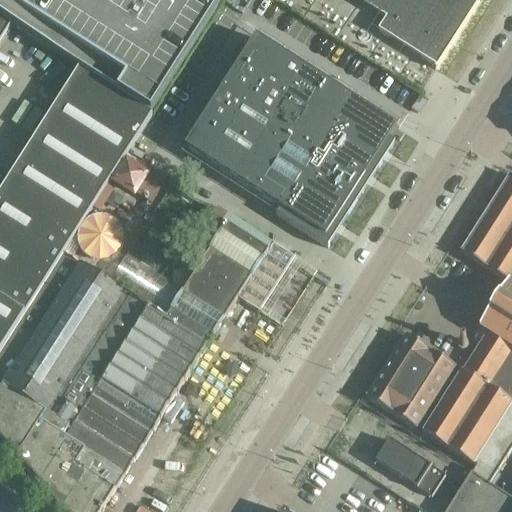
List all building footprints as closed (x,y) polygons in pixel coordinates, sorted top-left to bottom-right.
[(0,0),(0,7),(153,111),(223,0),(0,0)] [(482,0),(355,0),(363,5),(355,17),(379,32),(436,69),(435,70),(436,71),(480,2),(481,3),(482,0)] [(0,19),(0,50),(1,49),(0,48),(0,46),(13,27),(0,19)] [(245,110),(280,55),(256,39),(220,95),(245,110)] [(269,126),(304,70),(280,55),(245,110),(269,126)] [(0,355),(64,256),(153,116),(80,70),(68,88),(67,87),(66,88),(67,89),(51,115),(49,114),(49,116),(50,116),(28,151),(27,150),(26,151),(27,152),(11,178),(9,177),(8,179),(10,180),(0,194),(0,355)] [(293,141),(328,86),(304,70),(269,126),(293,141)] [(329,138),(352,101),(328,86),(293,141),(317,157),(329,138)] [(209,166),(245,110),(220,95),(185,150),(209,166)] [(389,142),(397,130),(352,101),(329,138),(379,171),(391,152),(395,146),(389,142)] [(233,181),(269,126),(245,110),(209,166),(233,181)] [(257,197),(293,141),(269,126),(233,181),(257,197)] [(379,171),(329,138),(317,157),(313,163),(363,195),(379,171)] [(298,187),(313,163),(317,157),(293,141),(257,197),(281,212),(298,187)] [(363,195),(313,163),(298,187),(348,219),(363,195)] [(509,284),(511,279),(511,177),(511,178),(462,255),(509,284)] [(336,237),(348,219),(298,187),(281,212),(278,218),(328,250),(336,237)] [(248,287),(269,254),(227,227),(206,260),(248,287)] [(0,394),(3,390),(81,267),(64,256),(0,355),(0,394)] [(161,423),(214,340),(248,287),(206,260),(166,322),(177,329),(130,403),(161,423)] [(47,417),(125,296),(81,267),(3,390),(47,417)] [(511,279),(509,284),(480,329),(488,335),(463,374),(462,373),(423,435),(473,467),(511,406),(511,405),(511,404),(511,403),(511,279)] [(84,411),(101,385),(149,311),(125,296),(47,417),(71,432),(84,411)] [(177,329),(166,322),(149,311),(101,385),(130,403),(177,329)] [(416,432),(455,370),(407,339),(367,401),(416,432)] [(161,423),(130,403),(101,385),(84,411),(144,449),(161,423)] [(19,461),(47,417),(3,390),(0,394),(0,440),(8,449),(8,448),(18,460),(19,461)] [(490,477),(511,443),(511,406),(473,467),(490,477)] [(144,449),(84,411),(71,432),(91,445),(86,453),(125,478),(144,449)] [(71,476),(86,453),(91,445),(71,432),(47,417),(19,461),(31,476),(31,475),(42,488),(41,488),(47,495),(63,471),(71,476)] [(446,479),(432,470),(432,469),(431,468),(430,468),(390,443),(376,464),(416,490),(416,491),(418,492),(418,491),(432,500),(446,479)] [(103,511),(125,478),(86,453),(71,476),(53,504),(54,504),(59,511),(103,511)] [(53,504),(71,476),(63,471),(47,495),(53,504)] [(511,511),(511,501),(472,476),(448,511),(511,511)]
